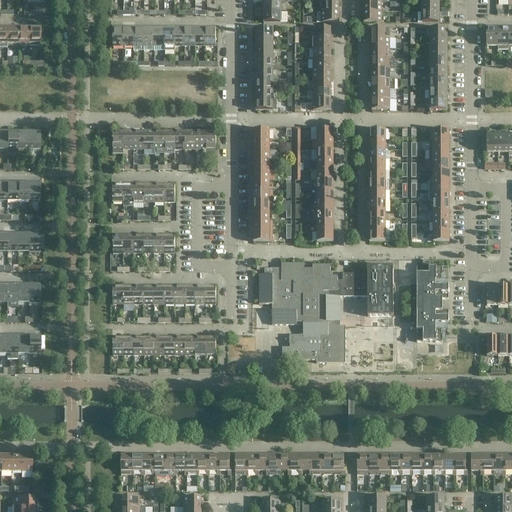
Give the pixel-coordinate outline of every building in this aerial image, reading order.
[(281,13),(281,3),(263,3),(263,13),(281,13)] [(339,13),(339,3),(321,3),(321,13),(339,13)] [(382,14),(382,3),(364,3),(364,14),(382,14)] [(439,14),(439,3),(422,3),(422,14),(439,14)] [(281,24),(281,13),(263,13),(263,24),(281,24)] [(339,24),(339,13),(321,13),(321,24),(339,24)] [(382,24),(382,14),(364,14),(364,24),(382,24)] [(439,14),(422,14),(418,14),(418,24),(439,24),(439,14)] [(18,45),(18,29),(7,29),(7,45),(18,45)] [(28,47),(29,29),(18,29),(18,45),(18,47),(28,47)] [(40,47),(40,29),(29,29),(28,47),(40,47)] [(123,47),(123,29),(113,29),(113,47),(123,47)] [(134,47),(134,29),(123,29),(123,47),(134,47)] [(144,47),(144,29),(134,29),(134,47),(144,47)] [(154,47),(154,29),(144,29),(144,47),(154,47)] [(164,47),(164,29),(154,29),(154,47),(164,47)] [(174,47),(174,29),(164,29),(164,47),(174,47)] [(185,47),(185,29),(174,29),(174,47),(185,47)] [(195,47),(195,29),(185,29),(185,47),(195,47)] [(205,47),(205,29),(195,29),(195,47),(205,47)] [(216,47),(216,29),(205,29),(205,47),(216,47)] [(273,40),(273,29),(255,29),(255,40),(273,40)] [(331,40),(331,30),(331,29),(313,29),(313,40),(331,40)] [(390,39),(390,29),(372,29),(372,39),(390,39)] [(447,40),(447,29),(430,29),(430,40),(447,40)] [(498,47),(498,29),(486,29),(486,47),(498,47)] [(508,51),(508,47),(508,29),(498,29),(498,47),(498,51),(508,51)] [(390,50),(390,39),(372,39),(372,50),(390,50)] [(273,50),(273,40),(255,40),(255,50),(273,50)] [(331,50),(331,40),(313,40),(313,50),(331,50)] [(447,50),(447,40),(430,40),(430,50),(447,50)] [(273,60),(273,50),(255,50),(255,60),(273,60)] [(331,50),(313,50),(310,50),(310,60),(313,60),(331,60),(331,50)] [(390,60),(390,50),(372,50),(372,60),(390,60)] [(447,60),(447,50),(430,50),(430,60),(447,60)] [(273,70),(273,60),(255,60),(255,70),(273,70)] [(331,70),(331,60),(313,60),(313,70),(331,70)] [(390,70),(390,60),(372,60),(372,70),(390,70)] [(447,70),(447,60),(430,60),(430,70),(447,70)] [(273,81),(273,70),(255,70),(255,81),(273,81)] [(331,81),(331,70),(313,70),(313,81),(331,81)] [(390,81),(390,70),(372,70),(372,81),(390,81)] [(447,80),(447,70),(430,70),(430,80),(447,80)] [(447,91),(447,80),(430,80),(430,91),(447,91)] [(273,91),(273,81),(255,81),(255,91),(273,91)] [(331,91),(331,81),(313,81),(313,91),(331,91)] [(390,91),(390,81),(372,81),(372,91),(390,91)] [(273,91),(255,91),(255,101),(273,101),(277,101),(277,91),(273,91)] [(331,101),(331,91),(313,91),(313,101),(331,101)] [(389,101),(390,91),(372,91),(372,101),(389,101)] [(447,101),(447,91),(430,91),(430,101),(447,101)] [(273,112),(273,101),(255,101),(255,112),(273,112)] [(331,111),(331,101),(313,101),(313,111),(331,111)] [(389,111),(389,101),(372,101),(372,111),(389,111)] [(447,112),(447,101),(430,101),(430,112),(447,112)] [(449,141),(449,131),(436,131),(436,129),(431,129),(431,141),(433,141),(449,141)] [(269,141),(269,131),(253,131),(253,141),(269,141)] [(333,141),(333,135),(333,131),(317,131),(317,141),(333,141)] [(389,141),(390,131),(369,131),(369,141),(385,141),(389,141)] [(18,152),(18,133),(7,133),(7,152),(18,152)] [(28,152),(28,133),(18,133),(18,152),(28,152)] [(40,152),(40,133),(28,133),(28,152),(40,152)] [(124,151),(124,133),(113,133),(113,151),(124,151)] [(134,151),(134,133),(124,133),(124,151),(134,151)] [(144,151),(144,133),(134,133),(134,151),(144,151)] [(154,151),(154,133),(144,133),(144,151),(154,151)] [(164,151),(164,133),(154,133),(154,151),(164,151)] [(175,151),(175,133),(164,133),(164,151),(175,151)] [(185,151),(185,133),(175,133),(175,151),(185,151)] [(195,151),(195,133),(185,133),(185,151),(195,151)] [(205,151),(205,133),(195,133),(195,151),(205,151)] [(216,157),(216,133),(205,133),(205,151),(205,157),(216,157)] [(498,153),(498,135),(492,135),(489,133),(487,133),(487,153),(498,153)] [(509,153),(509,133),(507,133),(503,135),(498,135),(498,153),(509,153)] [(269,151),(269,141),(253,141),(253,151),(269,151)] [(333,151),(333,141),(317,141),(317,151),(333,151)] [(385,151),(385,141),(369,141),(369,151),(385,151)] [(449,151),(449,141),(433,141),(433,151),(449,151)] [(269,161),(269,151),(253,151),(253,161),(269,161)] [(333,161),(333,156),(333,151),(317,151),(317,161),(333,161)] [(389,161),(389,151),(385,151),(369,151),(369,161),(389,161)] [(449,161),(449,151),(433,151),(433,161),(449,161)] [(269,172),(269,161),(253,161),(253,172),(269,172)] [(333,172),(333,161),(317,161),(317,172),(333,172)] [(389,172),(389,161),(369,161),(369,172),(389,172)] [(449,172),(449,161),(433,161),(433,172),(449,172)] [(269,182),(269,172),(253,172),(253,182),(269,182)] [(333,182),(333,172),(317,172),(317,182),(333,182)] [(389,182),(389,172),(369,172),(369,182),(385,182),(389,182)] [(449,182),(449,172),(433,172),(433,182),(449,182)] [(269,192),(269,182),(253,182),(253,192),(269,192)] [(333,192),(333,182),(317,182),(317,192),(333,192)] [(385,192),(385,182),(369,182),(369,192),(385,192)] [(449,192),(449,182),(433,182),(429,182),(429,192),(449,192)] [(18,203),(18,184),(7,184),(7,203),(18,203)] [(29,203),(28,184),(18,184),(18,203),(29,203)] [(40,203),(40,184),(28,184),(29,203),(40,203)] [(123,204),(123,186),(113,186),(113,204),(123,204)] [(134,204),(134,186),(123,186),(123,204),(134,204)] [(144,204),(144,186),(134,186),(134,204),(144,204)] [(154,204),(154,186),(144,186),(144,204),(154,204)] [(164,204),(164,186),(154,186),(154,204),(164,204)] [(175,204),(175,186),(164,186),(164,204),(175,204)] [(272,192),(269,192),(253,192),(253,202),(272,202),(272,192)] [(333,202),(333,196),(333,192),(317,192),(317,202),(333,202)] [(389,202),(389,192),(385,192),(369,192),(369,202),(389,202)] [(449,202),(449,192),(429,192),(429,202),(433,202),(449,202)] [(272,212),(272,202),(253,202),(253,212),(269,212),(272,212)] [(333,212),(333,202),(317,202),(317,212),(333,212)] [(389,213),(389,202),(369,202),(369,212),(385,212),(385,213),(389,213)] [(449,212),(449,202),(433,202),(433,212),(449,212)] [(269,223),(269,212),(253,212),(253,223),(269,223)] [(333,223),(333,217),(333,212),(317,212),(313,212),(313,223),(317,223),(333,223)] [(385,223),(385,213),(385,212),(369,212),(369,223),(385,223)] [(449,223),(449,212),(433,212),(433,223),(449,223)] [(272,233),(272,223),(269,223),(253,223),(253,233),(272,233)] [(333,233),(333,223),(317,223),(317,233),(333,233)] [(389,233),(389,223),(385,223),(369,223),(369,233),(385,233),(389,233)] [(449,233),(449,223),(433,223),(433,233),(449,233)] [(272,243),(272,233),(253,233),(253,243),(272,243)] [(333,243),(333,237),(333,233),(317,233),(317,243),(333,243)] [(385,243),(385,233),(369,233),(369,243),(385,243)] [(449,243),(449,233),(433,233),(433,243),(449,243)] [(18,254),(18,235),(7,235),(7,254),(18,254)] [(28,254),(28,235),(18,235),(18,254),(28,254)] [(40,254),(40,235),(28,235),(28,254),(40,254)] [(124,255),(123,237),(113,237),(113,255),(124,255)] [(134,255),(134,237),(123,237),(124,255),(134,255)] [(144,255),(144,237),(134,237),(134,255),(144,255)] [(154,255),(154,237),(144,237),(144,255),(154,255)] [(164,255),(164,237),(154,237),(154,255),(164,255)] [(175,255),(175,237),(164,237),(164,255),(175,255)] [(340,298),(345,298),(367,298),(368,298),(368,318),(393,317),(393,268),(367,268),(368,275),(366,275),(343,275),(343,282),(337,282),(337,277),(330,277),(330,266),(313,266),(313,276),(304,276),(304,265),(281,265),(281,270),(265,270),(265,276),(259,276),(259,306),(272,306),(272,326),(303,326),(303,336),(289,337),(289,349),(282,349),(282,362),(317,362),(317,364),(345,364),(345,328),(328,328),(328,322),(340,322),(340,298)] [(442,311),(442,300),(449,300),(449,293),(448,293),(448,288),(449,288),(448,280),(442,280),(442,275),(442,268),(429,268),(429,269),(424,269),(424,268),(417,268),(417,275),(417,286),(410,286),(410,300),(417,300),(417,311),(410,311),(410,325),(417,325),(417,330),(417,331),(417,336),(417,343),(424,343),(424,342),(435,342),(435,343),(442,343),(442,336),(442,331),(449,331),(449,323),(448,323),(448,318),(449,318),(449,311),(442,311)] [(18,305),(18,286),(7,286),(7,305),(18,305)] [(28,305),(28,286),(18,286),(18,305),(28,305)] [(40,305),(40,286),(28,286),(28,305),(40,305)] [(498,306),(498,288),(492,288),(489,286),(487,286),(487,306),(498,306)] [(509,306),(509,286),(507,286),(503,288),(498,288),(498,306),(509,306)] [(124,306),(124,288),(113,288),(113,306),(124,306)] [(134,306),(134,288),(124,288),(124,306),(134,306)] [(144,306),(144,288),(134,288),(134,306),(144,306)] [(154,306),(154,288),(144,288),(144,306),(154,306)] [(164,306),(164,288),(154,288),(154,306),(164,306)] [(175,306),(175,288),(164,288),(164,306),(175,306)] [(185,306),(185,288),(175,288),(175,306),(185,306)] [(195,306),(195,288),(185,288),(185,306),(195,306)] [(205,306),(205,288),(195,288),(195,306),(205,306)] [(216,306),(216,288),(205,288),(205,306),(216,306)] [(18,356),(18,337),(7,337),(7,356),(18,356)] [(28,356),(28,337),(18,337),(18,356),(28,356)] [(40,356),(40,337),(28,337),(28,356),(40,356)] [(498,357),(498,339),(492,339),(489,337),(487,337),(487,357),(498,357)] [(509,357),(509,337),(507,337),(504,339),(498,339),(498,357),(509,357)] [(124,357),(124,339),(113,339),(113,357),(124,357)] [(134,357),(134,339),(124,339),(124,357),(134,357)] [(144,357),(144,339),(134,339),(134,357),(144,357)] [(154,357),(154,339),(144,339),(144,357),(154,357)] [(164,357),(164,339),(154,339),(154,357),(164,357)] [(175,357),(175,339),(164,339),(164,357),(175,357)] [(185,357),(185,339),(175,339),(175,357),(185,357)] [(195,357),(195,339),(185,339),(185,357),(195,357)] [(205,357),(205,339),(195,339),(195,357),(205,357)] [(216,357),(216,339),(205,339),(205,357),(216,357)] [(504,476),(504,452),(493,452),(493,457),(493,476),(495,476),(495,472),(502,472),(502,476),(504,476)] [(11,473),(11,456),(1,457),(1,473),(11,473)] [(21,473),(21,457),(11,456),(11,473),(21,473)] [(31,473),(31,456),(21,457),(21,473),(31,473)] [(132,476),(132,457),(121,457),(121,472),(130,472),(130,476),(132,476)] [(143,476),(143,457),(132,457),(132,476),(134,476),(141,476),(143,476)] [(154,476),(154,457),(143,457),(143,476),(145,476),(152,476),(154,476)] [(165,476),(165,457),(154,457),(154,476),(156,476),(163,476),(165,476)] [(176,476),(176,457),(165,457),(165,476),(166,476),(166,472),(174,472),(174,476),(176,476)] [(186,476),(186,457),(176,457),(176,476),(177,476),(177,472),(185,472),(185,476),(186,476)] [(197,476),(197,457),(186,457),(186,476),(188,476),(188,472),(195,472),(195,476),(197,476)] [(208,476),(208,457),(197,457),(197,476),(199,476),(199,475),(206,475),(206,476),(208,476)] [(219,476),(219,457),(208,457),(208,476),(210,476),(210,472),(217,472),(217,476),(219,476)] [(230,472),(230,457),(219,457),(219,476),(220,476),(220,472),(228,472),(228,476),(231,476),(231,472),(230,472)] [(246,476),(246,457),(235,457),(235,476),(246,476)] [(257,476),(257,457),(246,457),(246,476),(248,476),(248,472),(255,472),(255,476),(257,476)] [(268,476),(268,457),(257,457),(257,476),(259,476),(259,472),(266,472),(266,476),(268,476)] [(279,476),(279,457),(268,457),(268,476),(279,476)] [(289,476),(289,457),(279,457),(279,476),(280,476),(280,472),(288,472),(288,476),(289,476)] [(300,476),(300,457),(289,457),(289,476),(291,476),(291,472),(299,472),(299,476),(300,476)] [(311,476),(311,457),(300,457),(300,476),(302,476),(302,472),(309,472),(309,476),(311,476)] [(322,476),(322,457),(311,457),(311,476),(322,476)] [(333,476),(333,457),(322,457),(322,476),(333,476)] [(344,472),(344,457),(333,457),(333,476),(345,476),(345,472),(344,472)] [(368,476),(368,457),(357,457),(357,476),(368,476)] [(379,476),(379,457),(368,457),(368,476),(379,476)] [(390,476),(390,457),(379,457),(379,476),(390,476)] [(401,476),(401,457),(390,457),(390,476),(392,476),(392,472),(399,472),(399,476),(401,476)] [(411,476),(411,457),(401,457),(401,476),(402,476),(410,476),(411,476)] [(422,476),(422,457),(411,457),(411,476),(413,476),(421,476),(422,476)] [(433,476),(433,457),(422,457),(422,476),(424,476),(431,476),(433,476)] [(444,476),(444,457),(433,457),(433,476),(435,476),(442,476),(444,476)] [(454,476),(454,457),(444,457),(444,476),(446,476),(452,476),(454,476)] [(466,472),(466,457),(454,457),(454,476),(456,476),(464,476),(467,476),(467,472),(466,472)] [(482,476),(482,457),(471,457),(471,472),(481,472),(481,476),(482,476)] [(493,476),(493,457),(482,457),(482,476),(484,476),(491,476),(493,476)] [(386,508),(386,497),(368,497),(368,508),(386,508)] [(444,508),(444,497),(427,497),(427,508),(444,508)] [(511,508),(511,497),(494,497),(494,508),(511,508)] [(140,508),(140,498),(122,498),(122,508),(140,508)] [(201,508),(201,498),(183,498),(183,508),(201,508)] [(33,508),(33,499),(12,499),(12,508),(33,508)] [(278,502),(271,502),(261,502),(261,511),(280,511),(280,502),(278,502)] [(332,502),(324,502),(322,502),(321,511),(341,511),(341,502),(332,502)]
